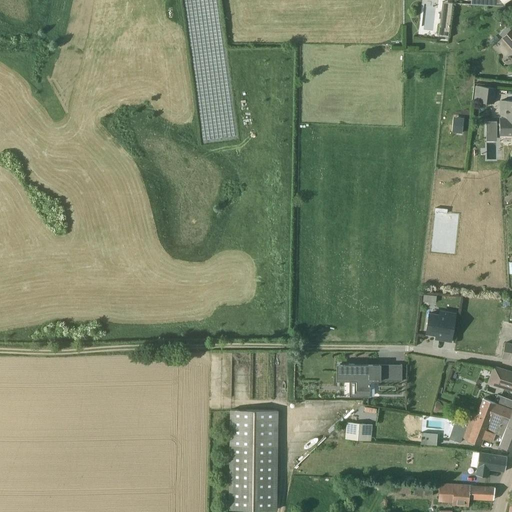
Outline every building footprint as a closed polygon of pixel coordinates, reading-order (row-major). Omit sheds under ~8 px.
[(442,2),(438,36),(448,37),(452,3),(442,2)] [(499,34),(502,37),(510,29),(508,26),(499,34)] [(511,30),(510,29),(502,37),(511,48),(511,30)] [(493,104),(495,88),(481,86),(479,102),(493,104)] [(496,121),(499,121),(499,122),(499,134),(511,134),(511,136),(511,100),(500,100),(500,117),(499,117),(499,119),(496,119),(496,117),(485,117),(485,132),(496,132),(496,121)] [(462,133),(463,119),(457,118),(456,127),(453,126),(452,132),(462,133)] [(479,298),(467,313),(472,316),(462,330),(466,333),(487,304),(479,298)] [(425,333),(439,335),(439,339),(450,341),(455,314),(443,312),(442,315),(428,313),(425,333)] [(511,344),(505,343),(502,358),(510,359),(511,359),(511,344)] [(352,362),(334,362),(334,378),(352,378),(352,394),(364,394),(364,377),(397,377),(397,361),(372,361),(372,364),(352,364),(352,362)] [(511,372),(494,367),(488,382),(511,389),(511,372)] [(503,407),(506,398),(497,395),(494,403),(496,404),(495,404),(503,407)] [(511,450),(511,410),(503,407),(495,404),(496,404),(494,403),(483,399),(477,415),(470,413),(462,435),(467,440),(480,445),(486,429),(503,436),(499,446),(511,450)] [(436,401),(433,412),(436,412),(441,410),(442,405),(439,401),(436,401)] [(277,411),(231,411),(230,510),(276,510),(277,411)] [(445,425),(463,428),(464,421),(446,418),(445,425)] [(345,439),(372,440),(372,423),(346,422),(345,439)] [(421,432),(421,444),(437,444),(437,432),(421,432)] [(505,472),(507,457),(473,451),(471,466),(477,467),(476,475),(488,477),(489,469),(505,472)] [(468,498),(493,500),(495,488),(434,484),(433,500),(445,501),(444,508),(468,509),(468,498)]
